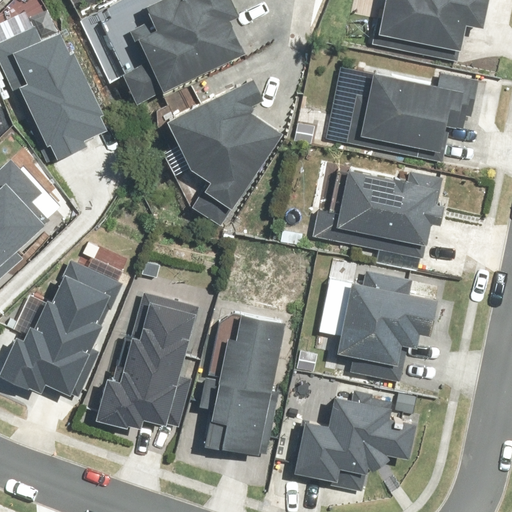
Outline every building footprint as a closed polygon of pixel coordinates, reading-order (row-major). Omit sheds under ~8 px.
[(246,9),(241,0),(154,0),(162,14),(136,26),(151,59),(131,68),(145,99),(253,49),(237,13),(246,9)] [(385,0),(377,39),(465,59),(474,18),(489,22),(493,0),(385,0)] [(34,16),(0,33),(0,53),(53,157),(91,138),(89,133),(110,122),(100,102),(106,99),(76,41),(71,43),(58,19),(40,28),(34,16)] [(360,92),(350,139),(445,159),(453,122),(474,126),(484,77),(445,69),(443,79),(380,66),(374,95),(360,92)] [(176,112),(199,162),(216,173),(196,205),(226,224),(289,127),(253,103),(272,94),(262,73),(176,112)] [(0,270),(24,249),(15,239),(48,208),(36,194),(45,186),(11,149),(0,158),(0,270)] [(321,204),(316,232),(428,254),(436,216),(448,218),(452,200),(440,198),(444,174),(414,168),(412,175),(354,164),(345,209),(321,204)] [(53,376),(76,388),(129,281),(73,254),(33,334),(24,329),(6,367),(47,387),(53,376)] [(361,264),(341,364),(402,377),(410,339),(434,344),(445,292),(414,286),(417,275),(361,264)] [(172,420),(203,305),(140,288),(106,414),(147,425),(150,414),(172,420)] [(264,454),(291,316),(235,306),(209,443),(264,454)] [(425,407),(342,389),(335,421),(308,415),(297,468),(342,478),(345,462),(371,468),(394,454),(413,459),(425,407)]
